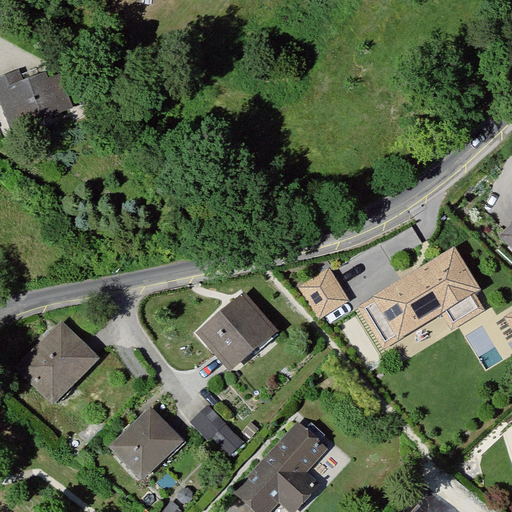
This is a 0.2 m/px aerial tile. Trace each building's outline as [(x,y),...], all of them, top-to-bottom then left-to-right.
[(57,52),(0,70),(0,109),(6,126),(74,104),(57,52)] [(511,217),(498,231),(511,243),(511,217)] [(452,253),(359,309),(385,351),(478,294),(452,253)] [(328,271),(303,286),(320,316),(346,301),(328,271)] [(241,294),(197,333),(230,370),(274,332),(241,294)] [(60,323),(15,368),(52,406),(98,361),(60,323)] [(150,408),(108,447),(139,480),(181,441),(150,408)] [(207,408),(190,425),(224,459),(242,442),(207,408)] [(296,423),(231,491),(253,511),(266,511),(277,502),(287,511),(293,511),(318,486),(304,473),(326,450),(296,423)]
